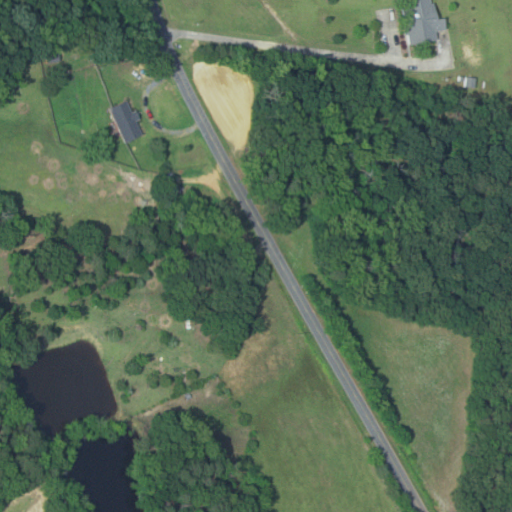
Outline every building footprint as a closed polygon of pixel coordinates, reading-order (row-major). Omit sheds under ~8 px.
[(405,45),(403,35),(401,36),(399,27),(401,26),(398,9),(404,8),(402,0),(426,0),(427,3),(430,3),(433,20),(441,19),(443,30),(433,31),(434,40),(405,45)] [(60,62),(48,64),(47,55),(59,53),(60,62)] [(473,78),(472,88),(461,87),(463,77),(473,78)] [(126,143),(109,109),(127,100),(133,112),(137,110),(141,119),(137,121),(143,135),(126,143)] [(6,286),(16,309),(23,306),(13,283),(6,286)]
